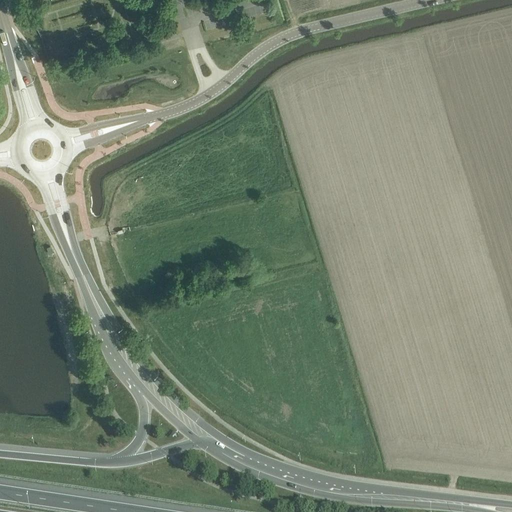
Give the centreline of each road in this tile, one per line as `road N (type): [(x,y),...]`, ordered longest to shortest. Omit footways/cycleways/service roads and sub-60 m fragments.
road 1 (unclassified): [(137,121),(195,102),(286,37),(432,0)]
road 2 (secondary): [(209,439),(251,463),(325,487),(463,504)]
road 3 (motorway): [(122,511),(0,491)]
